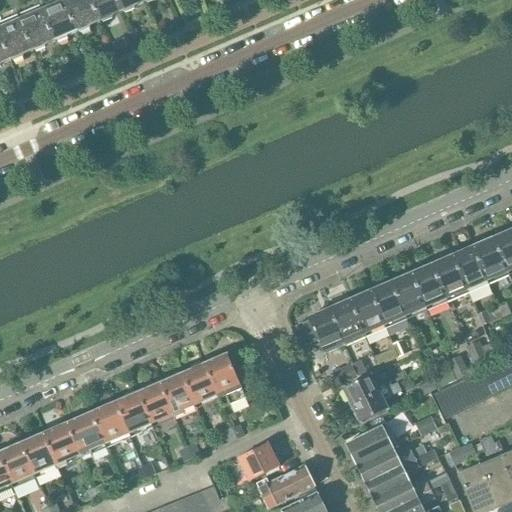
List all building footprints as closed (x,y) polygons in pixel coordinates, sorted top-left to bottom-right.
[(62,0),(56,0),(39,7),(54,41),(56,41),(58,42),(66,39),(67,36),(76,32),(62,0)] [(89,0),(62,0),(76,32),(78,31),(81,33),(89,29),(89,26),(99,22),(89,0)] [(115,0),(89,0),(99,22),(101,21),(103,23),(111,20),(111,17),(121,12),(115,0)] [(142,0),(115,0),(121,12),(123,12),(126,13),(133,10),(134,7),(143,3),(142,0)] [(39,7),(17,17),(32,51),(34,50),(36,52),(44,48),(44,46),(54,41),(39,7)] [(17,17),(0,24),(0,37),(10,61),(11,60),(14,62),(22,58),(22,56),(32,51),(17,17)] [(0,37),(0,67),(0,65),(10,61),(0,37)] [(508,273),(511,271),(511,231),(510,231),(505,233),(503,237),(493,241),(508,273)] [(487,282),(508,273),(493,241),(492,241),(489,240),(482,243),(481,246),(473,250),(487,282)] [(467,291),(487,282),(473,250),(472,250),(469,249),(462,252),(461,255),(453,258),(467,291)] [(446,300),(467,291),(453,258),(451,259),(448,257),(441,261),(440,264),(432,267),(446,300)] [(426,309),(446,300),(432,267),(431,268),(428,266),(421,269),(420,272),(412,276),(426,309)] [(405,318),(426,309),(412,276),(411,276),(408,275),(401,278),(400,281),(391,285),(405,318)] [(385,326),(405,318),(391,285),(390,285),(387,284),(380,287),(380,290),(371,294),(385,326)] [(365,335),(385,326),(371,294),(370,294),(367,293),(359,296),(359,299),(350,303),(365,335)] [(339,308),(330,311),(345,347),(366,338),(365,335),(350,303),(349,303),(347,301),(339,305),(339,308)] [(510,315),(505,303),(498,307),(503,318),(510,315)] [(483,327),(503,318),(498,307),(478,316),(483,327)] [(297,332),(292,334),(299,350),(318,342),(324,356),(345,347),(330,311),(322,315),(319,313),(312,316),(311,319),(308,321),(309,322),(295,328),(297,332)] [(392,345),(394,350),(396,349),(399,357),(407,353),(402,341),(392,345)] [(480,342),(467,348),(475,366),(488,361),(480,342)] [(511,351),(510,347),(498,353),(501,359),(511,353),(511,351)] [(378,367),(399,357),(396,349),(394,350),(374,358),(378,367)] [(205,366),(219,400),(226,397),(229,405),(246,399),(227,356),(225,357),(223,356),(214,360),(213,362),(205,366)] [(468,375),(462,360),(451,365),(457,379),(468,375)] [(482,373),(488,385),(511,373),(511,372),(506,361),(482,373)] [(197,410),(219,400),(205,366),(203,367),(201,365),(192,369),(192,371),(182,376),(197,410)] [(351,365),(332,374),(339,388),(358,380),(351,365)] [(456,380),(457,379),(451,365),(430,373),(437,389),(456,381),(456,380)] [(403,372),(393,378),(396,385),(407,380),(403,372)] [(470,379),(482,403),(494,397),(488,385),(482,373),(470,379)] [(511,373),(488,385),(494,397),(511,388),(511,373)] [(175,419),(197,410),(182,376),(180,376),(178,375),(170,378),(170,381),(160,385),(175,419)] [(370,376),(360,381),(342,390),(351,408),(391,388),(387,380),(375,386),(370,376)] [(458,385),(469,409),(482,403),(470,379),(458,385)] [(432,381),(417,389),(421,398),(437,390),(432,381)] [(153,428),(175,419),(160,385),(159,386),(156,384),(148,388),(147,391),(139,394),(153,428)] [(397,385),(391,388),(351,408),(359,425),(387,410),(382,402),(394,396),(395,397),(401,393),(397,385)] [(446,390),(458,415),(469,409),(458,385),(446,390)] [(458,415),(446,390),(434,396),(446,420),(458,415)] [(130,438),(153,428),(139,394),(137,395),(134,394),(126,397),(125,400),(116,404),(130,438)] [(106,449),(130,438),(116,404),(113,405),(111,404),(102,407),(102,410),(91,415),(106,449)] [(82,459),(106,449),(91,415),(89,416),(87,414),(78,418),(78,420),(67,425),(82,459)] [(245,437),(240,426),(235,428),(230,415),(225,417),(231,429),(236,441),(245,437)] [(423,420),(414,424),(419,436),(429,432),(440,428),(435,415),(423,420)] [(57,470),(82,459),(67,425),(65,426),(62,425),(54,428),(54,431),(43,435),(57,470)] [(346,445),(357,468),(393,451),(382,427),(346,445)] [(223,433),(228,444),(236,441),(231,429),(223,433)] [(36,479),(57,470),(43,435),(42,436),(39,435),(31,438),(31,441),(21,445),(36,479)] [(471,448),(474,454),(483,450),(486,459),(493,456),(496,464),(480,471),(496,509),(511,503),(511,489),(493,444),(491,437),(479,442),(480,445),(471,448)] [(511,489),(511,458),(505,461),(502,453),(498,442),(493,444),(511,489)] [(198,443),(187,448),(191,459),(202,455),(198,443)] [(0,457),(13,489),(35,479),(36,479),(21,445),(19,446),(17,444),(9,448),(8,450),(0,454),(0,457)] [(280,468),(269,445),(239,460),(251,482),(280,468)] [(490,511),(496,509),(480,471),(474,454),(471,448),(470,445),(449,454),(454,467),(459,465),(461,470),(456,472),(472,511),(490,511)] [(187,448),(178,451),(183,462),(191,459),(187,448)] [(357,468),(365,484),(414,460),(410,452),(397,459),(393,451),(357,468)] [(365,484),(373,501),(409,483),(405,476),(437,459),(433,451),(414,460),(365,484)] [(0,494),(13,489),(0,457),(0,494)] [(151,464),(142,467),(147,480),(156,476),(151,464)] [(133,471),(138,483),(147,480),(142,467),(133,471)] [(266,480),(256,485),(269,510),(279,505),(314,488),(310,479),(305,470),(304,468),(269,485),(266,480)] [(373,501),(378,511),(389,511),(430,492),(439,488),(450,482),(446,474),(426,484),(412,491),(409,483),(373,501)] [(117,482),(104,487),(106,493),(119,487),(117,482)] [(459,498),(450,482),(439,488),(447,504),(459,498)] [(104,496),(101,486),(94,489),(98,498),(104,496)] [(204,493),(212,511),(223,511),(225,511),(221,502),(215,488),(204,493)] [(85,492),(88,502),(98,498),(94,489),(85,492)] [(239,489),(230,493),(234,502),(243,498),(239,489)] [(389,511),(423,511),(421,507),(434,501),(430,492),(389,511)] [(192,497),(198,511),(212,511),(204,493),(192,497)] [(325,511),(321,503),(316,494),(281,511),(325,511)] [(181,502),(185,511),(198,511),(192,497),(181,502)] [(221,502),(225,511),(234,508),(230,498),(221,502)] [(185,511),(181,502),(170,506),(172,511),(185,511)] [(448,506),(450,511),(463,511),(459,502),(448,506)]
